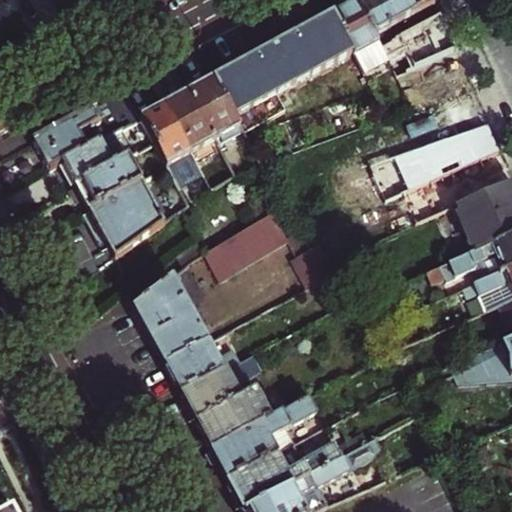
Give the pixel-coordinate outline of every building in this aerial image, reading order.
[(362,0),(353,5),(371,38),(429,7),(426,0),(362,0)] [(343,11),(329,18),(348,56),(354,66),(379,53),(371,38),(353,5),(343,11)] [(226,74),(211,83),(237,130),(240,135),(282,113),(274,98),(348,56),(329,18),(277,47),(226,74)] [(212,144),(237,130),(211,83),(197,90),(186,96),(212,144)] [(122,94),(106,103),(122,131),(138,123),(122,94)] [(187,158),(212,144),(186,96),(178,101),(161,110),(187,158)] [(106,103),(99,107),(115,135),(122,131),(106,103)] [(115,135),(99,107),(29,145),(36,159),(43,173),(59,165),(115,135)] [(187,158),(161,110),(153,114),(138,123),(151,146),(164,171),(187,158)] [(66,178),(72,189),(124,161),(116,147),(120,144),(115,135),(59,165),(66,178)] [(437,155),(429,137),(348,171),(363,207),(389,194),(398,213),(434,196),(426,178),(443,169),(437,155)] [(143,182),(130,157),(124,161),(137,185),(143,182)] [(124,161),(72,189),(78,201),(84,213),(137,185),(124,161)] [(436,211),(458,259),(511,234),(511,196),(504,179),(436,211)] [(137,185),(84,213),(97,236),(109,260),(159,225),(146,201),(137,185)] [(151,198),(146,201),(159,225),(164,221),(151,198)] [(206,244),(200,249),(213,273),(277,236),(264,212),(252,218),(206,244)] [(511,234),(458,259),(431,271),(439,289),(467,276),(468,271),(472,270),(479,285),(511,270),(511,234)] [(327,277),(320,264),(312,250),(284,264),(300,292),(327,277)] [(511,270),(479,285),(464,291),(470,303),(480,300),(486,314),(493,311),(511,302),(511,270)] [(144,336),(162,368),(203,345),(166,280),(129,310),(144,336)] [(511,302),(493,311),(502,331),(511,326),(511,302)] [(511,339),(446,370),(455,386),(511,381),(511,339)] [(171,384),(177,396),(219,373),(203,345),(162,368),(171,384)] [(209,452),(267,420),(252,393),(238,400),(222,371),(219,373),(177,396),(188,415),(200,436),(209,452)] [(302,401),(267,420),(209,452),(215,464),(226,484),(289,450),(280,433),(310,416),(302,401)] [(338,463),(369,446),(408,425),(402,414),(332,452),(338,463)] [(320,511),(324,510),(315,494),(376,459),(369,446),(338,463),(246,511),(320,511)] [(289,450),(226,484),(223,486),(232,503),(233,505),(235,504),(239,511),(246,511),(338,463),(332,452),(330,449),(297,466),(289,450)]
